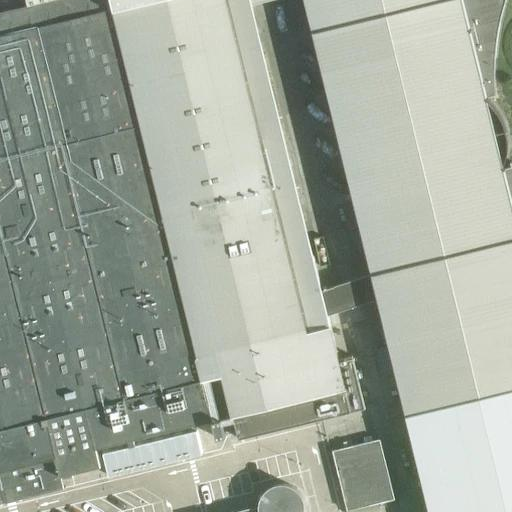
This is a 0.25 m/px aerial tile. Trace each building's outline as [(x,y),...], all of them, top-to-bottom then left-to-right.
[(28,0),(36,27),(0,36),(0,503),(14,500),(62,488),(62,489),(63,489),(60,477),(101,467),(97,449),(160,433),(213,420),(203,379),(223,374),(233,415),(239,438),(365,409),(353,356),(340,359),(328,315),(322,290),(313,255),(290,261),(228,5),(246,0),(306,0),(373,273),(379,299),(407,413),(431,511),(511,511),(511,162),(510,162),(511,166),(505,168),(504,166),(507,154),(507,142),(505,130),(501,119),(495,108),(488,99),(487,97),(495,95),(495,99),(497,99),(495,60),(501,21),(507,0),(28,0)] [(373,273),(322,290),(328,315),(379,299),(373,273)] [(385,369),(394,367),(391,347),(381,348),(385,369)] [(197,431),(103,454),(110,476),(203,453),(197,431)] [(332,451),(347,511),(388,501),(373,441),(332,451)]
